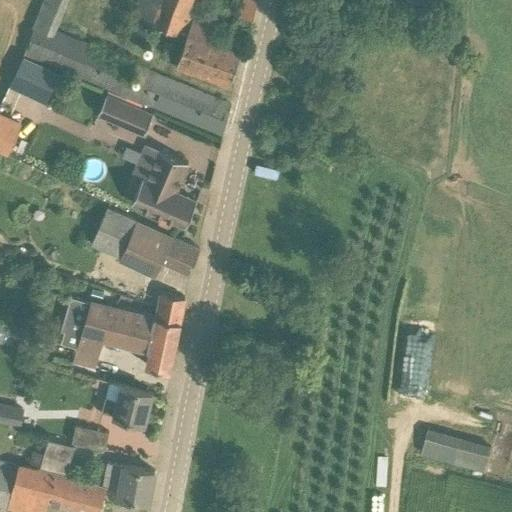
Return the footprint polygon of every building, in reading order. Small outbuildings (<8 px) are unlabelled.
[(174,65),(211,77),(230,83),(241,51),(222,45),(210,41),(217,22),(190,13),(195,0),(138,0),(124,37),(144,43),(152,19),(185,30),(174,65)] [(242,0),(239,16),(252,19),(256,0),(242,0)] [(23,51),(172,114),(224,134),(232,103),(35,20),(23,51)] [(10,84),(46,100),(59,71),(23,55),(10,84)] [(144,134),(152,111),(107,91),(97,114),(144,134)] [(22,123),(0,112),(0,151),(7,154),(22,123)] [(144,172),(131,201),(186,225),(197,199),(176,190),(189,161),(160,148),(148,174),(144,172)] [(109,205),(106,213),(92,242),(122,256),(120,260),(157,277),(164,262),(189,273),(200,248),(182,240),(109,205)] [(186,296),(166,292),(159,291),(154,312),(153,314),(148,345),(151,346),(147,365),(170,370),(186,296)] [(110,337),(117,304),(91,299),(87,316),(83,316),(73,361),(97,366),(103,335),(110,337)] [(153,314),(154,312),(117,304),(110,337),(148,345),(153,314)] [(153,391),(133,386),(121,383),(117,398),(105,395),(101,410),(113,413),(113,414),(145,423),(153,391)] [(0,418),(20,423),(24,408),(0,402),(0,418)] [(109,430),(76,423),(72,440),(105,447),(109,430)] [(493,443),(428,426),(421,452),(486,469),(493,443)] [(74,444),(48,437),(40,467),(67,474),(74,444)] [(40,467),(25,463),(24,465),(0,458),(0,503),(9,506),(9,507),(26,511),(45,511),(50,499),(79,508),(92,511),(99,511),(107,486),(67,475),(67,474),(40,467)] [(155,469),(136,465),(120,462),(114,493),(149,501),(155,469)]
